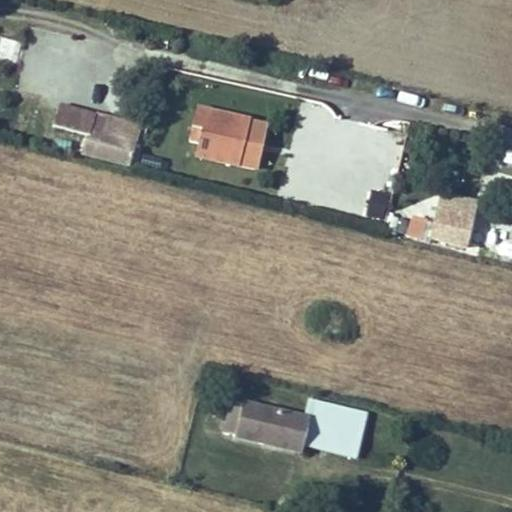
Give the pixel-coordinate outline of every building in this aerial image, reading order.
[(18,40),(2,35),(0,40),(0,60),(11,64),(18,40)] [(29,86),(26,98),(50,103),(52,90),(29,86)] [(240,167),(251,116),(197,103),(189,138),(199,140),(195,157),(240,167)] [(124,126),(126,120),(97,112),(96,115),(60,104),(53,126),(87,135),(82,153),(130,167),(140,131),(124,126)] [(140,131),(145,115),(129,111),(126,120),(124,126),(140,131)] [(511,151),(502,149),(499,163),(511,165),(511,151)] [(438,206),(430,236),(466,246),(475,216),(438,206)] [(427,219),(413,214),(407,234),(421,238),(427,219)] [(488,228),(479,225),(473,241),(483,244),(488,228)] [(487,250),(511,256),(511,254),(511,240),(490,236),(487,250)] [(98,401),(83,397),(77,418),(92,422),(98,401)] [(306,414),(244,399),(244,402),(232,399),(224,431),(236,434),(235,438),(301,454),(303,445),(357,458),(368,412),(310,398),(306,414)]
